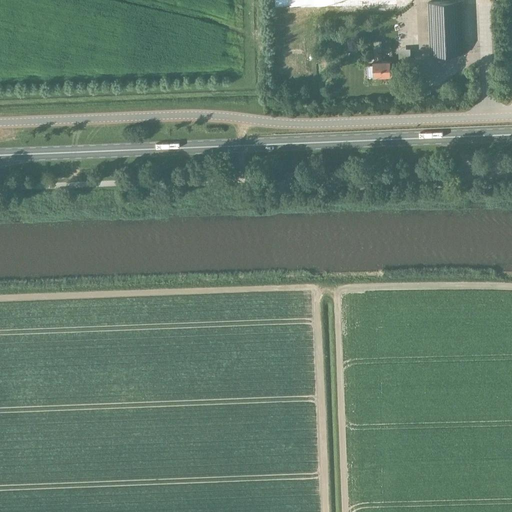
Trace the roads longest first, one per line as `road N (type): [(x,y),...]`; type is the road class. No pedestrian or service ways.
road 1 (primary): [(0,155),(511,135)]
road 2 (unclassified): [(0,122),(511,116)]
